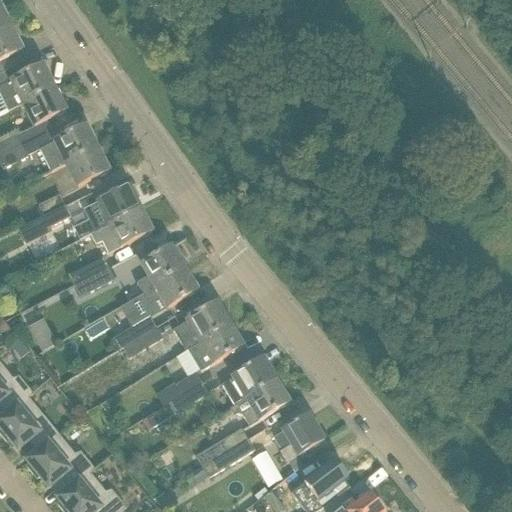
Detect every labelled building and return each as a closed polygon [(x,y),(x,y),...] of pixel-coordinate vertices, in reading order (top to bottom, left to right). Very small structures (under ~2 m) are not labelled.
[(0,35),(10,30),(0,9),(0,35)] [(10,30),(0,35),(0,63),(22,53),(10,30)] [(4,74),(0,75),(0,96),(8,113),(23,106),(54,91),(42,68),(9,85),(4,74)] [(23,106),(35,129),(45,124),(65,114),(54,91),(23,106)] [(86,129),(55,144),(40,152),(51,174),(66,166),(66,167),(97,151),(86,129)] [(17,136),(0,144),(0,157),(1,158),(22,148),(17,137),(17,136)] [(22,148),(1,158),(6,170),(28,159),(27,158),(22,148)] [(108,174),(97,151),(66,167),(78,189),(108,174)] [(98,205),(83,212),(94,235),(140,212),(135,203),(140,200),(134,188),(129,190),(129,189),(98,205)] [(44,219),(65,209),(59,197),(39,207),(44,219)] [(70,220),(65,209),(44,219),(50,230),(70,220)] [(94,235),(91,236),(96,247),(102,243),(109,256),(152,235),(140,212),(94,235)] [(24,268),(54,255),(48,239),(18,252),(24,268)] [(142,267),(148,279),(137,286),(143,296),(184,271),(171,249),(142,267)] [(103,260),(83,270),(68,277),(74,289),(108,271),(103,260)] [(108,271),(74,289),(79,299),(114,282),(108,271)] [(197,293),(184,271),(143,296),(149,307),(161,299),(168,311),(197,293)] [(217,306),(187,323),(173,331),(186,353),(187,352),(200,345),(230,327),(217,306)] [(20,319),(11,324),(14,331),(24,326),(20,319)] [(155,330),(149,319),(114,340),(121,351),(122,350),(136,342),(155,330)] [(200,345),(187,352),(200,374),(213,367),(243,349),(236,337),(230,327),(200,345)] [(155,330),(136,342),(122,350),(129,361),(162,341),(155,330)] [(262,362),(233,379),(222,386),(235,408),(276,383),(262,362)] [(28,399),(28,400),(33,396),(19,379),(13,381),(0,365),(0,409),(6,416),(6,417),(28,399)] [(182,397),(201,386),(195,375),(175,386),(182,397)] [(276,383),(235,408),(230,411),(234,418),(237,416),(243,418),(250,429),(289,405),(276,383)] [(182,397),(182,398),(168,406),(174,416),(207,397),(201,386),(182,397)] [(6,417),(6,416),(0,421),(0,436),(5,443),(8,441),(17,452),(28,443),(37,454),(37,455),(59,437),(28,400),(28,399),(6,417)] [(308,418),(283,433),(291,447),(280,454),(286,464),(297,458),(298,459),(324,443),(308,418)] [(241,431),(221,443),(196,458),(203,470),(227,454),(247,442),(241,431)] [(37,455),(37,454),(26,463),(29,466),(26,469),(36,481),(39,479),(48,490),(59,481),(68,492),(68,493),(90,475),(95,472),(80,454),(74,456),(59,437),(37,455)] [(254,453),(247,442),(227,454),(203,470),(209,480),(254,453)] [(306,484),(291,495),(304,511),(320,511),(350,490),(345,484),(348,481),(334,463),(306,484)] [(68,493),(68,492),(57,501),(60,504),(57,506),(61,511),(122,511),(126,509),(111,492),(105,494),(90,475),(68,493)] [(352,504),(341,511),(381,511),(368,496),(354,507),(352,504)]
